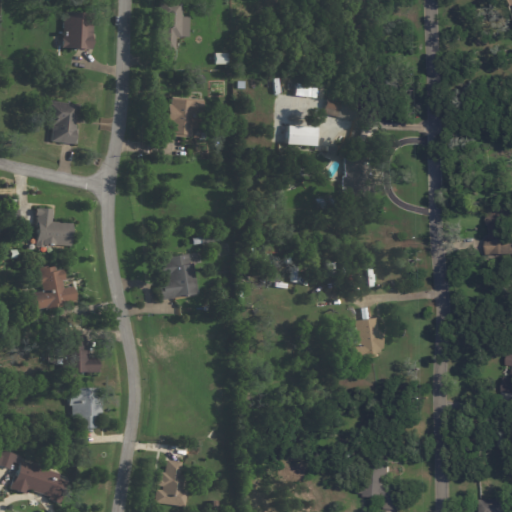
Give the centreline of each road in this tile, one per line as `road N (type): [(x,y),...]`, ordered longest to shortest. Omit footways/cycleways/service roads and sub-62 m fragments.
road 1 (residential): [(122,0),(106,231),(132,396),(116,511)]
road 2 (residential): [(441,511),(429,0)]
